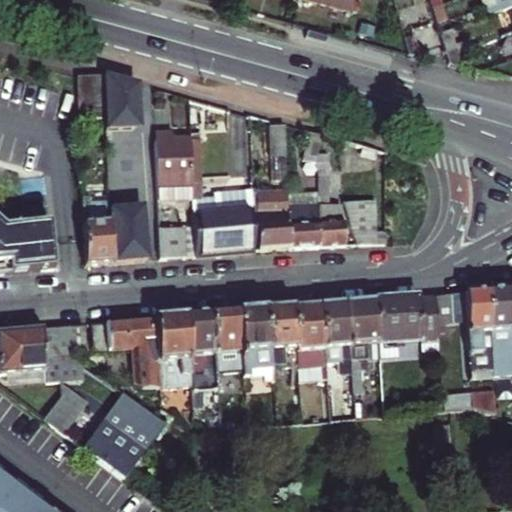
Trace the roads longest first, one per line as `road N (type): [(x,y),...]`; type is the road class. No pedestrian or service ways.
road 1 (residential): [(0,305),(383,276)]
road 2 (secondary): [(29,0),(284,70)]
road 3 (residential): [(383,276),(427,256),(452,228),(460,193),(450,130)]
road 4 (secondary): [(446,100),(284,70)]
road 5 (secondary): [(284,70),(426,120)]
road 6 (residential): [(383,276),(451,269),(511,237)]
